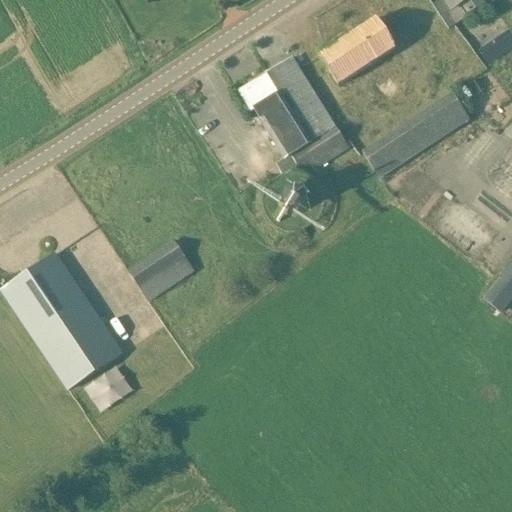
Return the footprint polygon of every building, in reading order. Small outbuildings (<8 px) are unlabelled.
[(434,0),(430,3),(445,26),(450,24),(446,15),(451,13),(461,6),(468,16),(484,5),(480,0),(434,0)] [(395,52),(375,22),(358,33),(378,63),(395,52)] [(489,65),(511,53),(511,28),(479,45),(489,65)] [(358,76),(378,63),(358,33),(338,46),(358,76)] [(338,89),(358,76),(338,46),(318,59),(338,89)] [(313,172),(347,151),(292,60),(238,93),(251,114),(253,113),(283,161),(277,165),(284,176),(297,168),(300,173),(310,167),(313,172)] [(452,95),(361,155),(379,182),(470,123),(452,95)] [(420,158),(382,184),(387,192),(426,167),(424,164),(475,131),(470,124),(420,158)] [(303,211),(304,198),(303,196),(299,193),(293,190),(287,192),(282,198),(282,208),(286,212),(290,214),(296,213),(303,211)] [(188,293),(201,284),(173,242),(127,273),(148,305),(181,283),(188,293)] [(54,257),(0,293),(68,393),(122,357),(54,257)] [(511,263),(498,281),(482,301),(501,316),(511,301),(511,263)]
